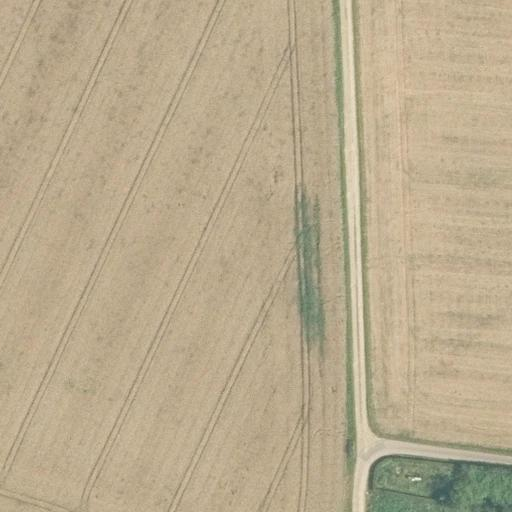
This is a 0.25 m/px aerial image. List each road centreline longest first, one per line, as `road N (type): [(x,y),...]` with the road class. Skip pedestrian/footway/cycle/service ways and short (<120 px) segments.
road 1 (track): [(369,452),(360,426),(344,0)]
road 2 (unclassified): [(511,460),(394,446),(369,452)]
